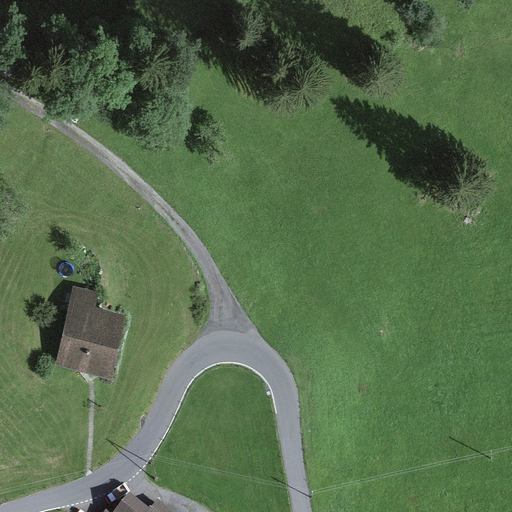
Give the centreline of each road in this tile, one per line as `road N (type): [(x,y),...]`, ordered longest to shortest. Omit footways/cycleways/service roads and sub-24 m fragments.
road 1 (tertiary): [(10,511),(124,469),(184,370),(226,347),(259,355),(276,374),(301,511)]
road 2 (track): [(226,347),(212,275),(173,219),(79,136),(0,83)]
